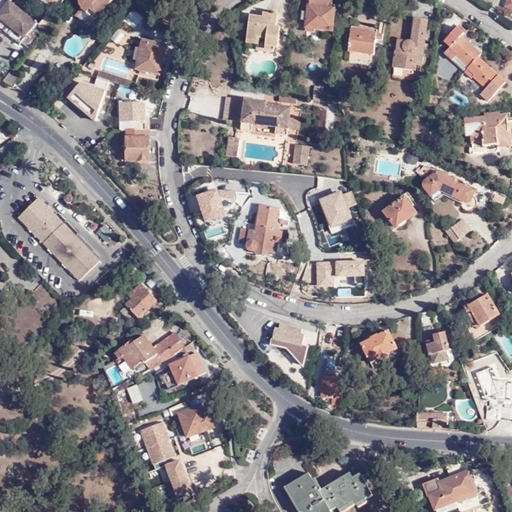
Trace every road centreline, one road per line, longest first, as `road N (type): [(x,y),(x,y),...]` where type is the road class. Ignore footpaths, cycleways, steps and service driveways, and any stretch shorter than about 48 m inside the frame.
road 1 (residential): [(168,175),(209,172),(289,190),(309,239),(304,309)]
road 2 (primary): [(511,444),(366,433),(290,401)]
road 3 (residential): [(304,309),(429,303),(491,269),(511,246)]
road 4 (primary): [(180,281),(36,124)]
road 5 (residential): [(237,0),(197,40),(174,84),(164,132),(168,175)]
road 6 (primary): [(290,401),(180,281)]
road 7 (residential): [(264,511),(255,490),(259,458),(290,401)]
